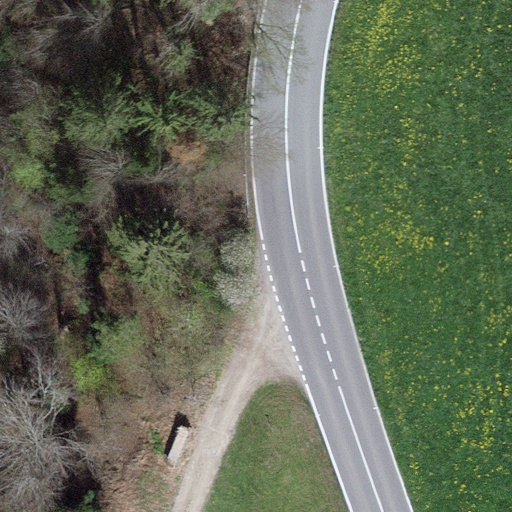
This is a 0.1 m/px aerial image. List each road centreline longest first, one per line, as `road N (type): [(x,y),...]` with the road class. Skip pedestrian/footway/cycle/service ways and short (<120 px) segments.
road 1 (secondary): [(301,0),(285,131),(296,240),(382,511)]
road 2 (track): [(182,511),(244,370),(309,292)]
